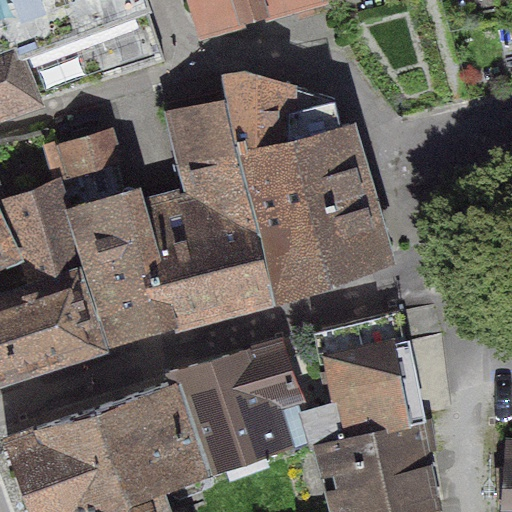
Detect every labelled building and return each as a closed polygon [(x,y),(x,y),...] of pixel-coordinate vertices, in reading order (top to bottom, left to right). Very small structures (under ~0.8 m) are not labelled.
[(167,59),(147,0),(0,0),(0,66),(13,112),(167,59)] [(197,0),(207,31),(316,0),(197,0)] [(0,116),(13,112),(0,66),(0,116)] [(225,77),(228,100),(254,210),(276,296),(390,256),(350,124),(343,125),(336,99),(249,72),(225,77)] [(254,210),(228,100),(171,113),(185,175),(200,225),(254,210)] [(112,341),(178,323),(142,190),(128,192),(110,130),(54,148),(62,183),(69,207),(89,268),(112,341)] [(142,190),(178,323),(276,296),(254,210),(200,225),(185,175),(142,190)] [(8,199),(36,285),(78,272),(89,268),(69,207),(62,183),(8,199)] [(0,223),(0,265),(16,259),(0,223)] [(36,285),(0,297),(0,379),(102,345),(78,272),(36,285)] [(325,331),(331,360),(406,341),(401,312),(325,331)] [(174,370),(177,379),(214,472),(279,445),(267,407),(303,397),(282,340),(174,370)] [(406,341),(331,360),(340,402),(306,416),(314,447),(326,444),(421,418),(406,341)] [(177,379),(7,435),(36,511),(103,511),(161,491),(214,472),(177,379)] [(421,418),(326,444),(344,511),(399,511),(436,509),(421,418)] [(103,511),(185,511),(184,509),(175,511),(167,511),(161,491),(103,511)]
